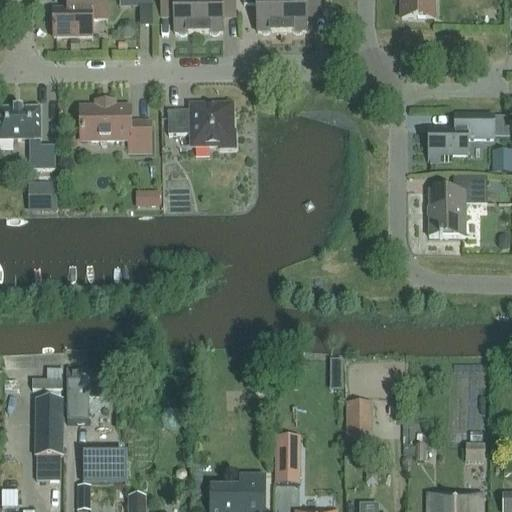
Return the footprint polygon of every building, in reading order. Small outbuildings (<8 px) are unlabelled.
[(106,22),(106,12),(106,0),(66,0),(67,12),(52,12),(53,40),(91,40),(91,22),(106,22)] [(118,0),(119,10),(151,9),(151,0),(118,0)] [(186,36),(198,35),(197,0),(160,0),(160,11),(160,25),(173,25),(173,36),(177,36),(179,38),(184,38),(186,36)] [(197,0),(198,35),(209,35),(211,37),(216,37),(218,35),(221,35),(221,25),(234,24),(234,10),(233,0),(197,0)] [(242,0),(243,8),(256,7),(256,35),(259,35),(262,37),(267,37),(269,34),(280,34),(279,0),(242,0)] [(279,0),(280,34),(292,34),(294,36),(299,36),(301,34),(304,34),(304,22),(318,22),(318,9),(317,0),(279,0)] [(400,0),(400,21),(406,21),(406,23),(440,23),(440,22),(432,22),(432,0),(400,0)] [(130,22),(122,23),(118,28),(118,36),(124,40),(131,40),(136,34),(135,27),(130,22)] [(191,149),(218,149),(218,151),(234,151),(234,135),(231,135),(230,108),(190,109),(190,113),(166,114),(167,138),(191,137),(191,149)] [(40,143),(39,111),(22,111),(22,110),(12,110),(12,111),(0,111),(0,143),(28,143),(29,173),(54,173),(53,149),(39,149),(39,143),(40,143)] [(129,157),(149,157),(148,126),(128,126),(128,110),(80,111),(81,144),(128,143),(129,157)] [(492,142),(492,140),(509,140),(509,119),(492,119),(492,118),(454,118),(454,133),(428,133),(427,164),(452,164),(452,159),(466,159),(466,142),(492,142)] [(493,177),(511,176),(511,153),(493,154),(493,177)] [(452,181),(452,194),(427,194),(427,240),(438,240),(438,241),(441,241),(441,240),(475,240),(475,239),(464,239),(464,207),(486,207),(485,181),(452,181)] [(56,186),(36,186),(37,215),(57,215),(56,186)] [(148,194),(148,210),(159,209),(158,194),(148,194)] [(66,373),(67,427),(89,427),(89,400),(104,400),(104,373),(66,373)] [(63,384),(32,384),(32,394),(63,395),(63,384)] [(37,459),(61,459),(61,403),(33,403),(33,459),(37,459)] [(373,405),(346,405),(346,447),(373,447),(373,405)] [(299,485),(300,439),(275,439),(275,485),(299,485)] [(484,447),(465,447),(465,467),(484,467),(484,447)] [(425,448),(414,448),(414,465),(425,465),(425,448)] [(37,459),(37,484),(61,484),(61,459),(37,459)] [(83,461),(84,487),(127,486),(127,461),(83,461)] [(188,478),(184,472),(177,472),(173,478),(177,484),(184,484),(188,478)] [(209,491),(209,511),(265,511),(265,479),(239,479),(238,491),(209,491)] [(90,511),(90,488),(77,488),(76,511),(90,511)] [(511,511),(511,495),(503,496),(502,511),(511,511)] [(480,511),(481,496),(426,496),(426,511),(480,511)] [(145,511),(146,499),(128,499),(128,511),(145,511)]
